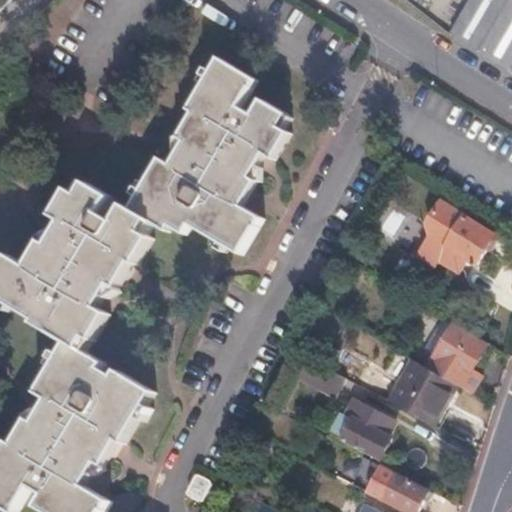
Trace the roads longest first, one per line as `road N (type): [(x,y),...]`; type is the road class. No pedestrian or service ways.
road 1 (residential): [(405,40),(167,484),(172,511)]
road 2 (residential): [(405,40),(511,104)]
